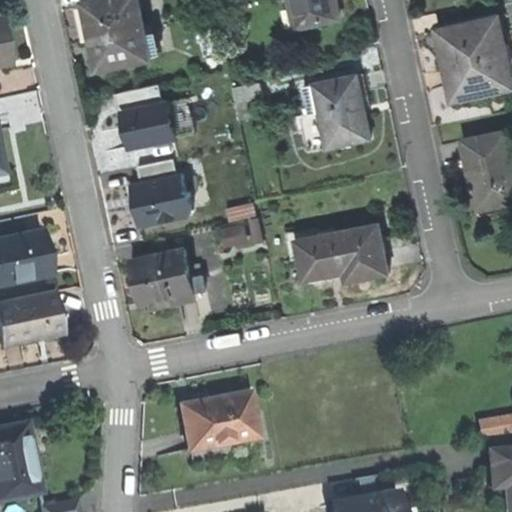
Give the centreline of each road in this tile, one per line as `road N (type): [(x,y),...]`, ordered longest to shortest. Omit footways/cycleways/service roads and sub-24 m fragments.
road 1 (residential): [(120,370),(40,0)]
road 2 (residential): [(120,370),(454,303)]
road 3 (unknown): [(144,511),(402,472),(441,482),(448,505)]
road 4 (residential): [(388,0),(454,303)]
road 5 (residential): [(118,511),(120,370)]
road 6 (residential): [(0,393),(120,370)]
